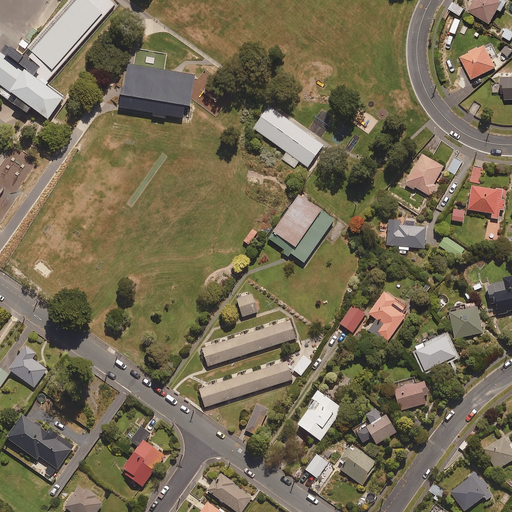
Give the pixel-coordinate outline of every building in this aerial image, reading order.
[(75,0),(33,53),(59,75),(117,3),(113,0),(75,0)] [(503,12),(509,2),(505,0),(476,0),(469,12),(491,24),(499,10),(503,12)] [(465,10),(454,3),(449,9),(461,16),(465,10)] [(511,39),(511,31),(508,29),(503,36),(511,41),(511,39)] [(24,39),(12,55),(16,58),(18,55),(21,57),(31,44),(24,39)] [(511,53),(511,49),(508,46),(503,52),(509,57),(511,53)] [(497,68),(486,47),(462,58),(472,80),(497,68)] [(0,81),(50,116),(65,96),(0,50),(0,81)] [(501,83),(491,84),(492,93),(502,93),(501,83)] [(324,145),(270,106),(253,128),(286,152),(281,159),(294,168),(299,161),(308,167),(324,145)] [(0,150),(9,137),(0,131),(0,150)] [(42,163),(21,148),(4,172),(25,187),(42,163)] [(444,169),(423,157),(406,186),(414,191),(415,189),(431,198),(437,187),(434,186),(444,169)] [(462,163),(455,158),(448,171),(455,175),(462,163)] [(483,169),(474,167),(469,181),(479,184),(483,169)] [(503,200),(504,193),(473,189),(470,212),(493,215),(493,219),(499,220),(500,211),(504,212),(505,200),(503,200)] [(337,221),(299,194),(270,235),(308,262),(337,221)] [(465,212),(454,211),(453,222),(464,223),(465,212)] [(389,222),(387,246),(399,247),(399,250),(410,251),(410,248),(425,249),(427,229),(401,227),(401,223),(389,222)] [(465,249),(446,237),(440,247),(459,259),(465,249)] [(511,311),(511,279),(505,281),(507,294),(491,297),(493,305),(497,304),(499,314),(511,311)] [(471,286),(474,294),(483,290),(480,283),(471,286)] [(253,295),(237,299),(242,318),(258,314),(253,295)] [(396,303),(385,295),(369,316),(377,322),(369,332),(379,339),(381,337),(388,342),(406,318),(392,308),(396,303)] [(483,334),(477,305),(450,310),(456,340),(483,334)] [(366,316),(353,307),(341,326),(353,334),(366,316)] [(287,322),(200,349),(205,367),(292,339),(287,322)] [(456,358),(447,339),(425,349),(423,345),(415,349),(425,372),(456,358)] [(0,363),(0,368),(9,375),(11,373),(34,389),(47,371),(33,361),(36,356),(26,348),(21,355),(12,348),(0,363)] [(312,363),(304,357),(293,370),(301,376),(312,363)] [(286,361),(199,386),(204,406),(292,381),(286,361)] [(0,388),(9,375),(0,368),(0,388)] [(429,396),(425,384),(395,392),(400,412),(426,405),(424,397),(429,396)] [(343,411),(320,394),(308,410),(310,412),(299,427),(320,443),(343,411)] [(268,412),(257,406),(246,431),(257,437),(268,412)] [(383,418),(377,408),(365,415),(372,427),(358,435),(364,446),(374,440),(377,446),(397,434),(387,416),(383,418)] [(39,458),(49,465),(44,472),(52,477),(56,470),(58,471),(74,448),(49,430),(46,434),(22,418),(7,440),(37,461),(39,458)] [(140,448),(123,471),(125,472),(123,475),(142,489),(164,458),(146,444),(151,437),(141,430),(132,443),(140,448)] [(511,445),(507,438),(485,451),(497,471),(511,462),(511,445)] [(471,446),(464,441),(459,448),(465,453),(471,446)] [(358,446),(353,443),(336,468),(362,486),(377,464),(356,449),(358,446)] [(329,464),(318,456),(307,472),(318,480),(329,464)] [(487,502),(493,497),(488,491),(490,489),(483,479),(480,481),(474,472),(469,476),(472,479),(451,495),(464,511),(466,511),(484,498),(487,502)] [(242,511),(252,499),(220,476),(208,492),(235,511),(242,511)] [(80,489),(65,508),(69,511),(98,511),(103,506),(95,500),(96,498),(88,492),(86,494),(80,489)] [(377,498),(368,491),(364,498),(373,505),(377,498)]
